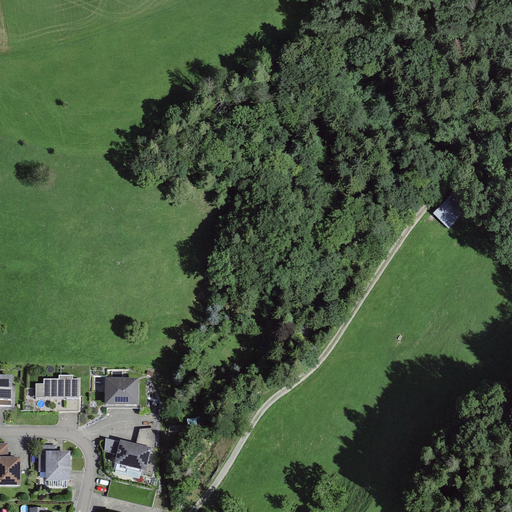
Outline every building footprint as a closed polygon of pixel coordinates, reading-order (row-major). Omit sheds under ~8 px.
[(468,211),(451,196),(436,213),(452,228),(468,211)] [(37,387),(36,402),(80,402),(80,379),(45,379),(45,387),(37,387)] [(0,406),(12,407),(13,380),(0,380),(0,406)] [(138,408),(138,382),(107,382),(106,407),(138,408)] [(69,487),(71,455),(58,455),(58,445),(40,444),(39,469),(46,470),(45,486),(69,487)] [(0,488),(21,489),(21,463),(8,463),(8,446),(0,446),(0,488)] [(149,453),(119,446),(114,466),(144,473),(149,453)] [(112,481),(108,498),(148,507),(152,490),(112,481)]
